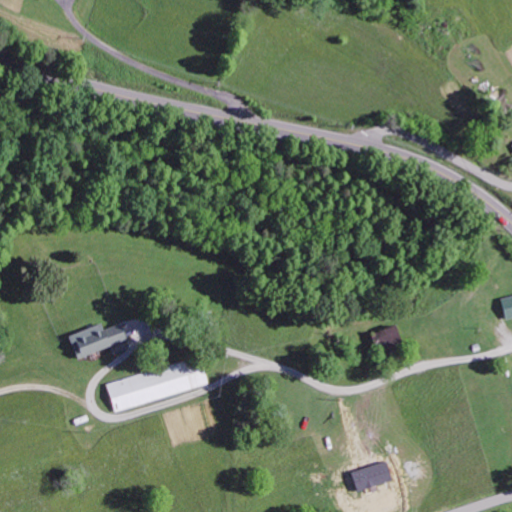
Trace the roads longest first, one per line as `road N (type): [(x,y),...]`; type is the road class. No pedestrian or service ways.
road 1 (secondary): [(511,224),(460,184),(384,152),(124,97),(0,55)]
road 2 (residential): [(371,149),(386,131),(417,139),(511,189)]
